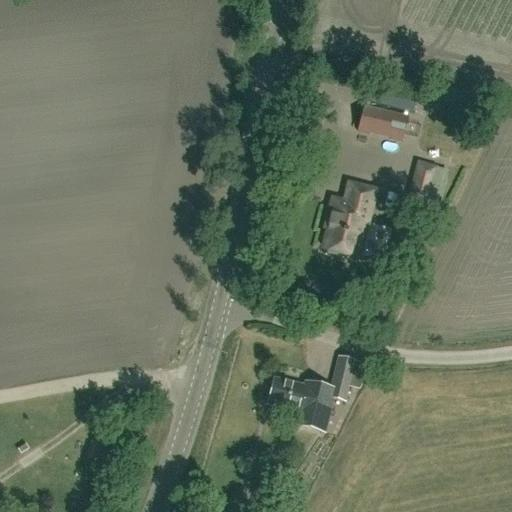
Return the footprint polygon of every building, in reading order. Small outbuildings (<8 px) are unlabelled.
[(363,106),(356,134),(370,137),(370,136),(389,140),(389,142),(401,145),(408,118),(363,106)] [(436,167),(416,163),(406,205),(426,210),(436,167)] [(375,193),(350,186),(345,205),(334,202),(329,221),(332,222),(324,251),(326,251),(327,255),(338,258),(341,255),(358,259),(375,193)] [(326,434),(333,400),(345,403),(355,362),(338,358),(331,390),(306,384),(305,389),(273,381),(267,406),(299,414),(296,427),(317,431),(326,434)] [(285,508),(291,495),(283,491),(276,503),(285,508)]
